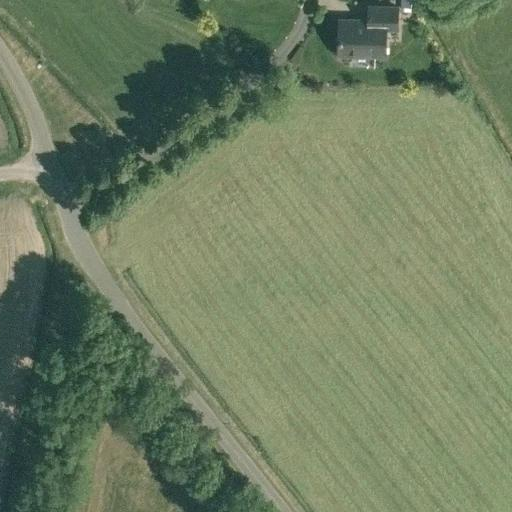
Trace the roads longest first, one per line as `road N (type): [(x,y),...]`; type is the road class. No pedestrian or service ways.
road 1 (unclassified): [(284,511),(85,262),(50,168)]
road 2 (unclassified): [(50,168),(0,55)]
